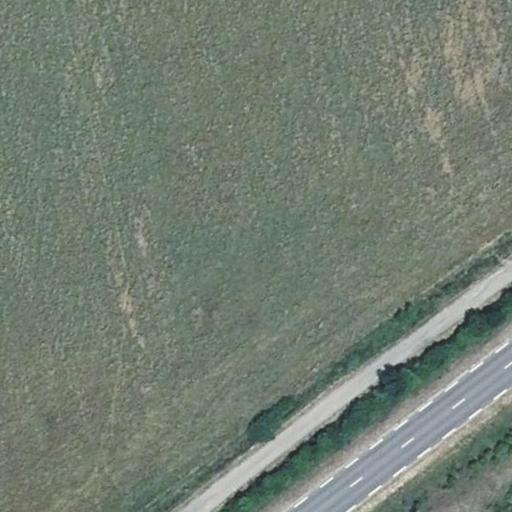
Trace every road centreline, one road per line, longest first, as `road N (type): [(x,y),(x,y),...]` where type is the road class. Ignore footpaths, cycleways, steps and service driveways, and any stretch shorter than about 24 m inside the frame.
road 1 (track): [(209,511),(511,282)]
road 2 (primary): [(319,511),(511,368)]
